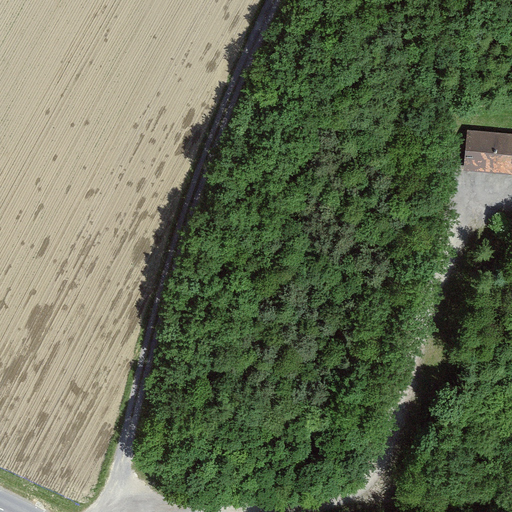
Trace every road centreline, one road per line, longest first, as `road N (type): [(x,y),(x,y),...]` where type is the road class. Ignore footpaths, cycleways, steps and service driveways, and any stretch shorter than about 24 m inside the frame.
road 1 (track): [(98,511),(252,51),(279,0)]
road 2 (track): [(461,204),(381,461),(352,487),(290,511)]
road 3 (track): [(103,495),(298,511)]
road 4 (track): [(338,511),(511,493)]
